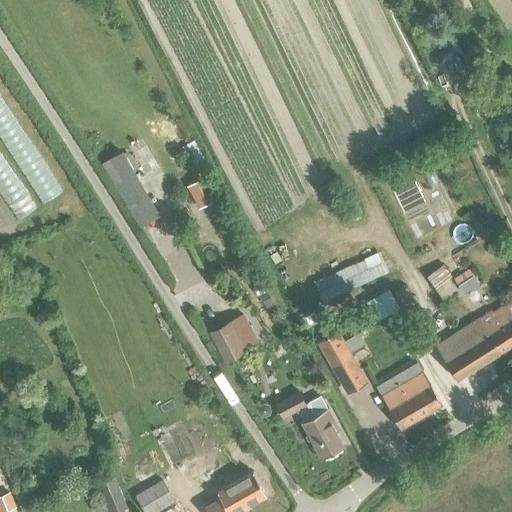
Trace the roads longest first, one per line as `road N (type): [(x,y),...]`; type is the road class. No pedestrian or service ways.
road 1 (unclassified): [(309,511),(0,35)]
road 2 (unclassified): [(319,511),(511,388)]
